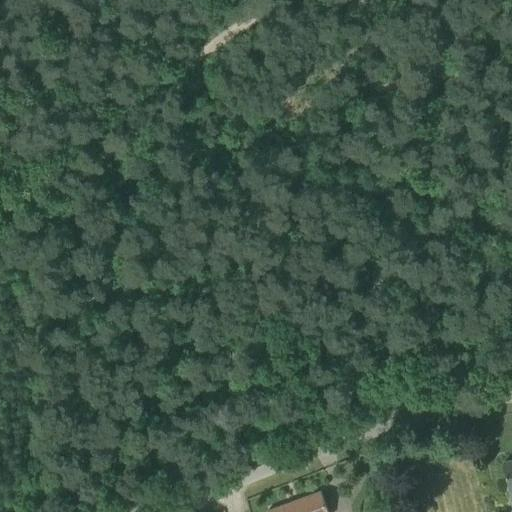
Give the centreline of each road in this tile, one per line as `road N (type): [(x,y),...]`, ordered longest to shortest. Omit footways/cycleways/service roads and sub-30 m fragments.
road 1 (unclassified): [(166,511),(382,429),(511,397)]
road 2 (track): [(0,206),(279,0)]
road 3 (track): [(511,316),(403,395),(382,429)]
